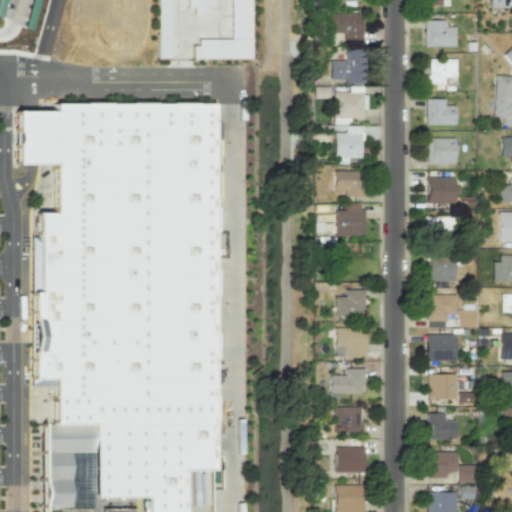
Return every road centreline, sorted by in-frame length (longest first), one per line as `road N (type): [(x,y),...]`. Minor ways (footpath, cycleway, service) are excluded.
road 1 (residential): [(287,511),(283,0)]
road 2 (residential): [(393,0),(393,511)]
